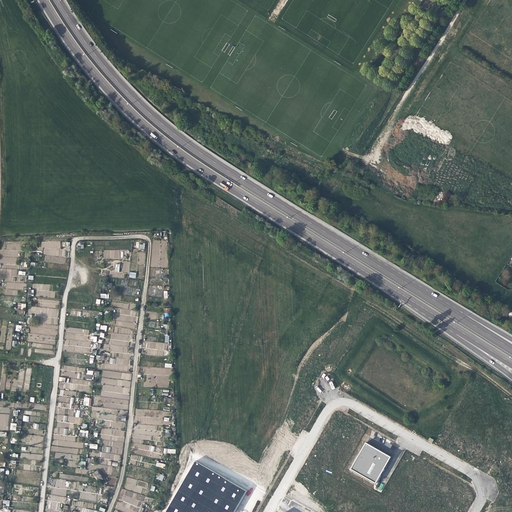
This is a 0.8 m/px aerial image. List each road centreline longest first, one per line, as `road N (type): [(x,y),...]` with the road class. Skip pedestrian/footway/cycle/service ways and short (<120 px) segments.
road 1 (track): [(39,511),(72,243),(77,236),(141,234),(148,243),(123,463),(105,511)]
road 2 (trunk): [(43,0),(88,67),(156,135),(406,297)]
road 3 (trunk): [(305,220),(169,130),(95,56),(58,0)]
road 4 (trunk): [(511,349),(305,220)]
road 5 (trunk): [(511,338),(305,220)]
road 6 (unclassified): [(332,395),(482,483),(477,511)]
road 7 (track): [(511,398),(353,289)]
road 8 (unclassified): [(268,511),(332,395)]
road 9 (trunk): [(406,297),(511,377)]
road 10 (trunk): [(406,297),(511,363)]
